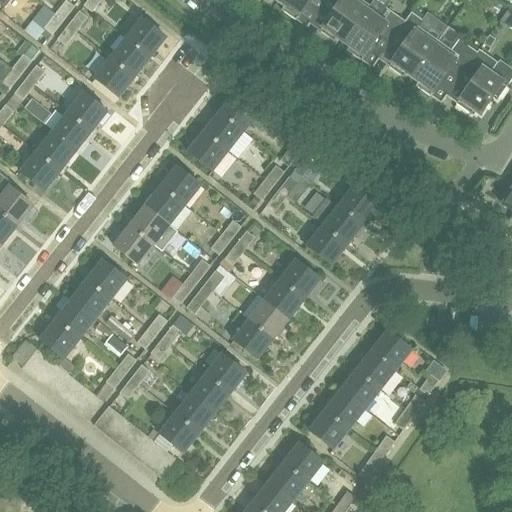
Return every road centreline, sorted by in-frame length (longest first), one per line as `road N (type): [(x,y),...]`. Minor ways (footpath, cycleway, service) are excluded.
road 1 (residential): [(511,137),(482,158),(319,76),(212,0)]
road 2 (residential): [(0,330),(212,60)]
road 3 (residential): [(200,511),(366,297),(422,291)]
road 4 (residential): [(156,511),(0,388)]
